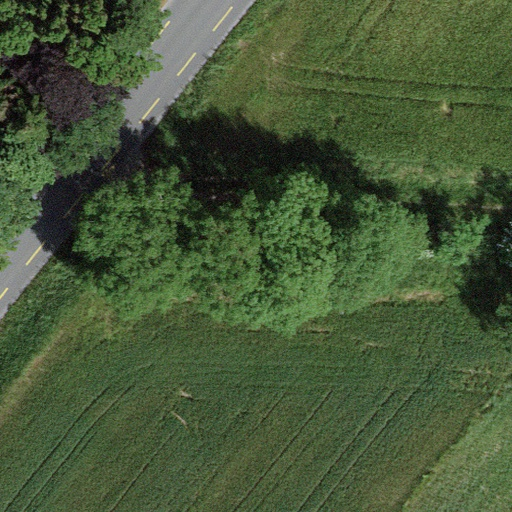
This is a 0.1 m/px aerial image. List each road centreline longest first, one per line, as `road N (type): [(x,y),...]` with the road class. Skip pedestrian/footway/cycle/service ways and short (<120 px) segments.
road 1 (track): [(78,181),(511,213)]
road 2 (tertiary): [(220,0),(0,279)]
